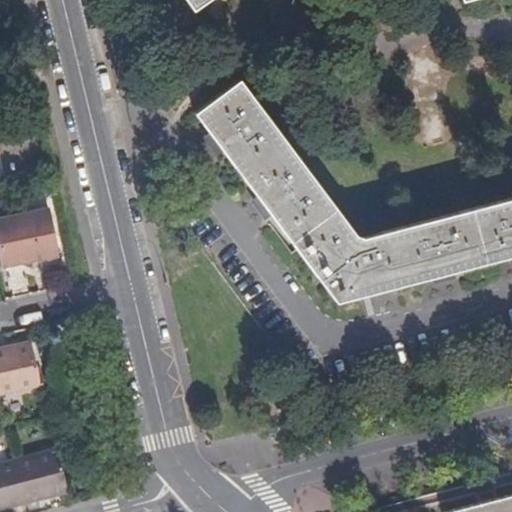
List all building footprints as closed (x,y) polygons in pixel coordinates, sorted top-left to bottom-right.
[(511,198),(368,236),(355,230),(242,78),(200,110),(342,299),(511,254),(511,198)] [(40,114),(13,117),(14,125),(41,121),(40,114)] [(0,118),(0,133),(15,132),(14,125),(13,117),(0,118)] [(0,219),(0,262),(1,265),(59,253),(48,210),(0,219)] [(32,342),(0,349),(0,394),(42,386),(32,342)] [(51,395),(41,397),(45,410),(54,407),(51,395)] [(15,462),(25,503),(69,492),(58,452),(15,462)] [(0,509),(25,503),(15,462),(0,465),(0,509)] [(511,511),(511,498),(456,511),(511,511)]
